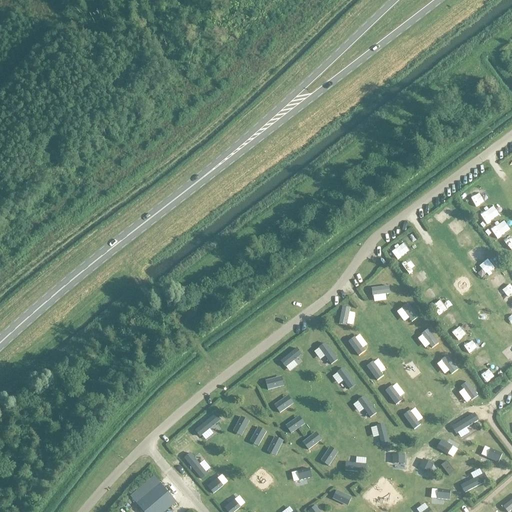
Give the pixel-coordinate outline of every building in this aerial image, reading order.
[(511,252),(508,246),(503,249),(510,259),(511,257),(511,252)] [(371,289),(372,297),(390,295),(389,287),(371,289)] [(408,304),(401,309),(410,324),(417,319),(408,304)] [(338,325),(346,327),(350,309),(342,308),(338,325)] [(428,330),(421,335),(431,350),(438,346),(428,330)] [(349,342),(358,358),(364,354),(354,339),(349,342)] [(368,353),(374,362),(381,357),(375,348),(368,353)] [(318,351),(313,358),(329,368),(334,361),(318,351)] [(299,356),(286,368),(293,376),(306,365),(299,356)] [(448,357),(440,362),(450,376),(457,372),(448,357)] [(366,367),(376,382),(382,378),(373,363),(366,367)] [(349,393),(356,388),(347,374),(340,379),(349,393)] [(466,382),(460,387),(470,403),(477,398),(466,382)] [(385,391),(395,407),(401,403),(391,387),(385,391)] [(280,402),(283,407),(291,403),(288,398),(280,402)] [(281,417),(295,409),(291,402),(278,411),(281,417)] [(354,412),(359,417),(366,411),(360,406),(354,412)] [(404,416),(414,432),(420,427),(411,412),(404,416)] [(285,427),(292,437),(306,428),(299,418),(285,427)] [(213,424),(200,436),(208,445),(221,433),(213,424)] [(312,456),(324,445),(317,438),(305,449),(312,456)] [(451,461),(455,452),(442,446),(438,456),(451,461)] [(330,452),(325,469),(333,471),(338,455),(330,452)] [(199,457),(192,463),(204,476),(212,469),(204,461),(203,462),(199,457)] [(501,469),(503,462),(490,459),(488,465),(501,469)] [(419,477),(427,478),(429,470),(421,469),(419,477)] [(349,480),(363,480),(364,472),(349,471),(349,480)] [(314,479),(301,482),(302,488),(316,485),(314,479)] [(142,511),(170,511),(179,505),(162,485),(138,506),(142,511)] [(211,494),(218,501),(227,493),(220,485),(211,494)]
